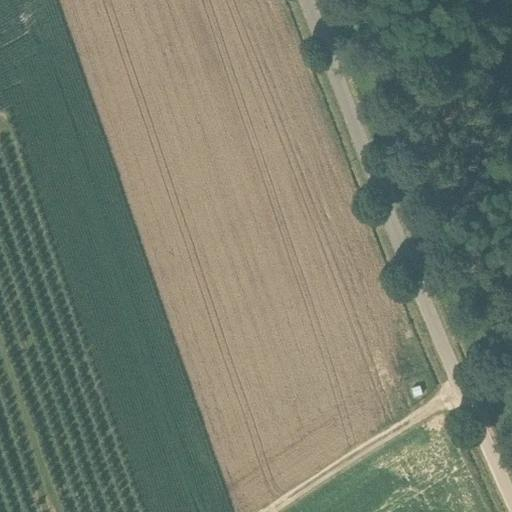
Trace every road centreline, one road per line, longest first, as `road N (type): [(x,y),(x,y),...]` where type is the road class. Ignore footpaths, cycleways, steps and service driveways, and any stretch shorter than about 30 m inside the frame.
road 1 (unclassified): [(511,505),(307,0)]
road 2 (track): [(265,511),(462,395)]
